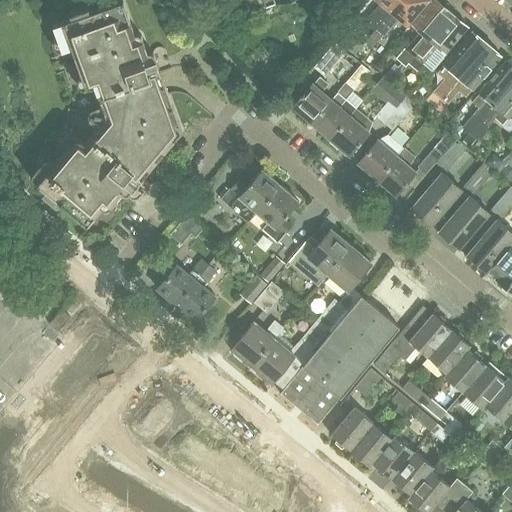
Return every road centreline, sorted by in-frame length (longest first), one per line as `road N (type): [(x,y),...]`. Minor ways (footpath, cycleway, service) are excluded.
road 1 (residential): [(511,330),(425,257),(388,249),(259,137),(223,147),(99,294)]
road 2 (residential): [(350,501),(157,341)]
road 3 (residential): [(157,341),(47,474),(48,491),(79,511)]
road 4 (residential): [(99,294),(0,206)]
